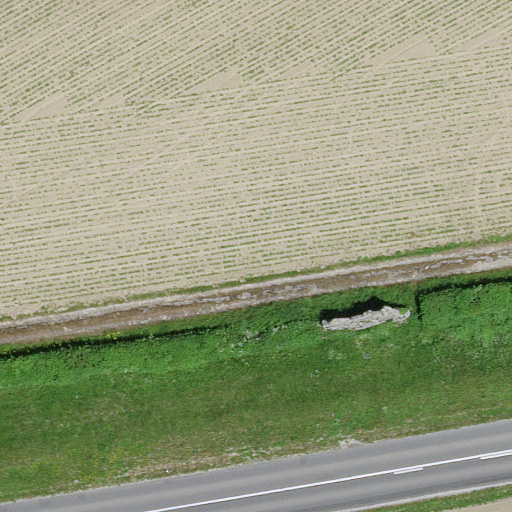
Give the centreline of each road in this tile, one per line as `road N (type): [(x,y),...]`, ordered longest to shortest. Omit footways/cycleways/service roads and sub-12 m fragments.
road 1 (track): [(0,332),(511,253)]
road 2 (secondary): [(511,450),(125,511)]
